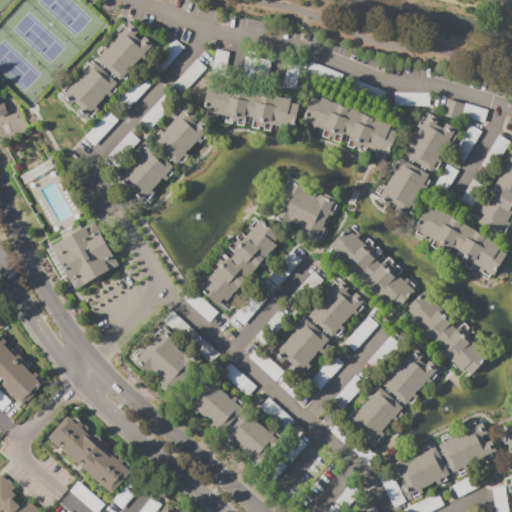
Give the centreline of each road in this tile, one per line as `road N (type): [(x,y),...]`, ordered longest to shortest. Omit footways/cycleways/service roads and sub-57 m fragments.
road 1 (residential): [(453,511),(485,497),(488,511),(373,485),(165,291),(90,160),(205,29),(500,106)]
road 2 (tertiary): [(261,511),(94,362),(37,275),(0,185)]
road 3 (tertiary): [(0,254),(40,330),(78,379),(224,511)]
road 4 (residential): [(165,291),(78,379)]
